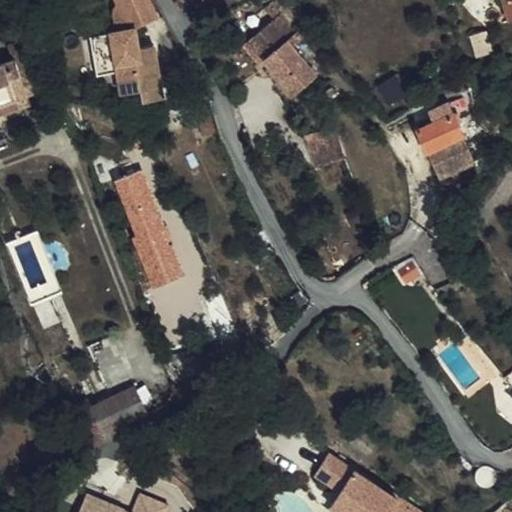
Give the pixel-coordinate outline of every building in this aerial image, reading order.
[(170,30),(160,0),(132,0),(129,1),(133,13),(133,14),(132,14),(131,15),(131,16),(130,16),(130,17),(129,18),(129,19),(129,20),(129,21),(129,22),(128,22),(129,23),(129,24),(131,39),(103,42),(108,81),(129,79),(132,101),(151,99),(152,110),(172,108),(166,56),(150,58),(148,38),(170,30)] [(274,39),(289,58),(272,71),(300,107),(323,90),(315,79),(327,69),(294,23),(274,39)] [(272,71),(289,58),(274,39),(254,53),(257,57),(264,57),(272,71)] [(264,57),(257,57),(269,74),(272,71),(264,57)] [(0,68),(0,140),(20,137),(17,128),(40,123),(38,114),(49,111),(60,109),(50,58),(35,61),(38,77),(6,85),(1,68),(0,68)] [(473,103),(478,113),(490,109),(486,98),(473,103)] [(465,106),(469,117),(478,113),(473,103),(465,106)] [(490,109),(478,113),(486,134),(498,129),(490,109)] [(38,114),(40,123),(51,121),(49,111),(38,114)] [(478,113),(469,117),(442,128),(451,148),(486,134),(478,113)] [(228,144),(220,120),(203,125),(210,149),(228,144)] [(486,134),(451,148),(462,173),(497,159),(486,134)] [(345,136),(327,141),(314,147),(328,175),(357,166),(345,136)] [(203,285),(179,226),(160,233),(170,256),(163,259),(178,295),(203,285)] [(164,407),(150,385),(129,395),(95,411),(108,434),(126,427),(126,426),(164,407)] [(407,511),(339,466),(325,487),(350,504),(344,511),(407,511)]
